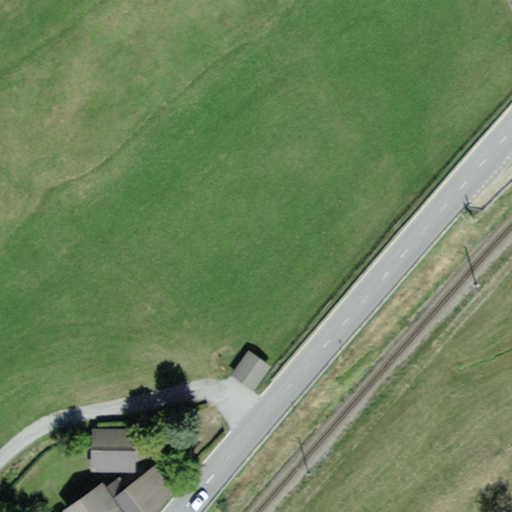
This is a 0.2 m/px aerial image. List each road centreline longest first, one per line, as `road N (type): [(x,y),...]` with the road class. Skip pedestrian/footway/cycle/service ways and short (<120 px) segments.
road 1 (primary): [(264,415),(511,130)]
road 2 (residential): [(264,415),(193,391),(55,414),(0,457)]
road 3 (primary): [(182,511),(264,415)]
